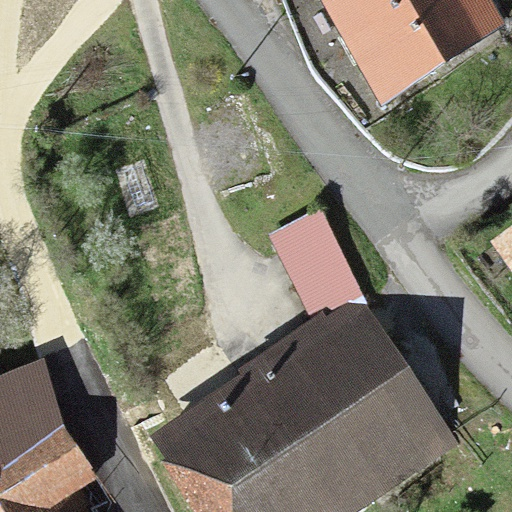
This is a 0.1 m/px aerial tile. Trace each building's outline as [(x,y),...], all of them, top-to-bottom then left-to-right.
[(0,0),(0,19),(61,0),(0,0)] [(341,0),(309,18),(382,121),(489,37),(468,0),(341,0)] [(311,334),(345,311),(311,228),(269,244),(311,334)] [(511,240),(484,261),(511,298),(511,240)] [(311,334),(139,467),(173,511),(354,511),(446,443),(345,311),(311,334)] [(0,397),(0,511),(74,511),(84,505),(22,389),(0,397)]
